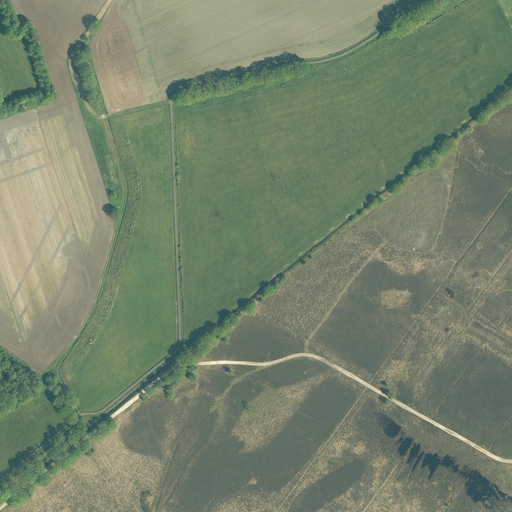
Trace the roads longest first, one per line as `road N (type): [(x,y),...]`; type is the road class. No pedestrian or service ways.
road 1 (track): [(0,508),(178,365),(314,356),(511,461)]
road 2 (track): [(102,116),(123,201),(95,303),(51,373)]
road 3 (track): [(111,0),(82,46),(102,116)]
